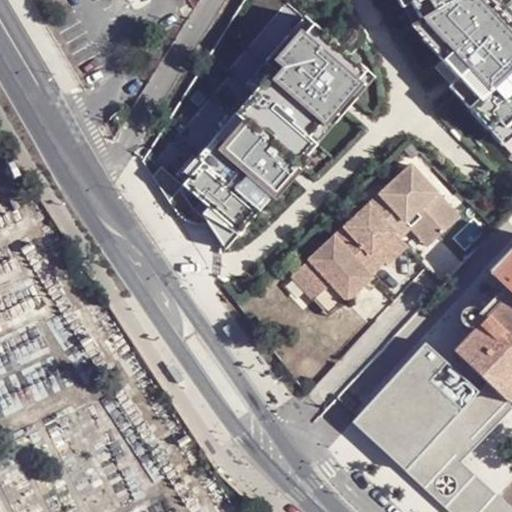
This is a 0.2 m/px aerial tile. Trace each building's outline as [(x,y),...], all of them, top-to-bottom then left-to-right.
[(225,249),(377,70),(296,0),(287,0),(149,171),(180,212),(192,222),(207,221),(214,232),(225,249)] [(461,101),(503,146),(511,138),(511,7),(505,0),(396,0),(407,19),(474,90),(461,101)] [(12,156),(4,160),(7,168),(11,175),(15,181),(23,177),(12,156)] [(369,202),(399,236),(410,226),(405,220),(415,211),(438,235),(460,216),(411,163),(369,202)] [(334,234),(369,273),(384,259),(392,252),(395,255),(406,245),(399,236),(369,202),(334,234)] [(405,220),(410,226),(427,244),(438,235),(415,211),(405,220)] [(511,225),(509,223),(475,259),(497,279),(510,291),(511,293),(511,225)] [(334,234),(291,273),(313,298),(326,286),(335,286),(346,299),(372,276),(369,273),(334,234)] [(392,252),(384,259),(387,262),(395,255),(392,252)] [(510,291),(497,279),(473,304),(484,315),(487,317),(510,291)] [(326,286),(313,298),(329,315),(346,299),(335,286),(326,286)] [(511,398),(511,293),(510,291),(487,317),(479,325),(454,352),(508,402),(511,398)] [(484,315),(477,323),(479,325),(487,317),(484,315)] [(511,511),(511,498),(463,450),(508,402),(454,352),(434,334),(362,414),(464,511),(511,511)]
